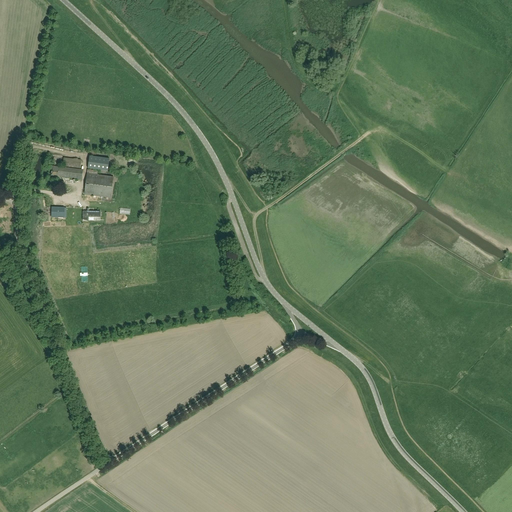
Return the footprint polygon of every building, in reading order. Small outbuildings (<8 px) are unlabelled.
[(107,171),(109,159),(89,156),(87,169),(107,171)] [(51,176),(82,180),(83,170),(64,167),(64,166),(80,169),(81,160),(64,158),(63,166),(62,166),(61,167),(52,166),(51,176)] [(87,174),(84,195),(111,198),(114,177),(87,174)] [(89,208),(84,208),(84,217),(90,217),(90,214),(100,214),(100,208),(90,208),(90,205),(89,205),(89,208)] [(64,209),(64,208),(52,208),(51,217),(64,218),(64,209)]
